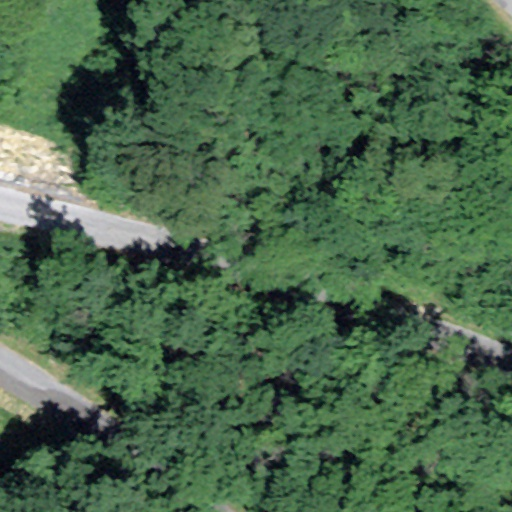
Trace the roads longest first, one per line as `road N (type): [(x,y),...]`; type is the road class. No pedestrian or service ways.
road 1 (unclassified): [(0,202),(217,261),(511,361)]
road 2 (unclassified): [(205,511),(0,371)]
